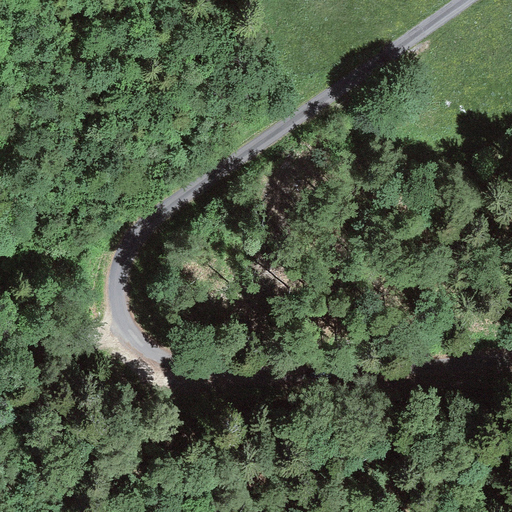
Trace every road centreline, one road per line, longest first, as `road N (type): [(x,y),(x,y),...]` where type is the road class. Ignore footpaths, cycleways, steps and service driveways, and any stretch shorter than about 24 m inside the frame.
road 1 (unclassified): [(465,0),(147,223),(118,267),(123,322)]
road 2 (unclassified): [(511,364),(240,375),(165,359),(132,339),(123,322)]
road 3 (track): [(123,322),(101,336),(8,343),(0,337)]
